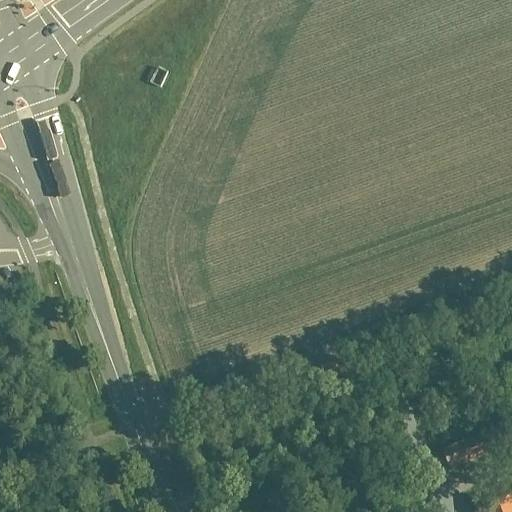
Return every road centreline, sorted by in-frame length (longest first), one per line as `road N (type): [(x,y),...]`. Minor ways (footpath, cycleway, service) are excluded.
road 1 (residential): [(140,427),(511,290)]
road 2 (tertiary): [(8,70),(140,427)]
road 3 (secondary): [(8,70),(106,0)]
